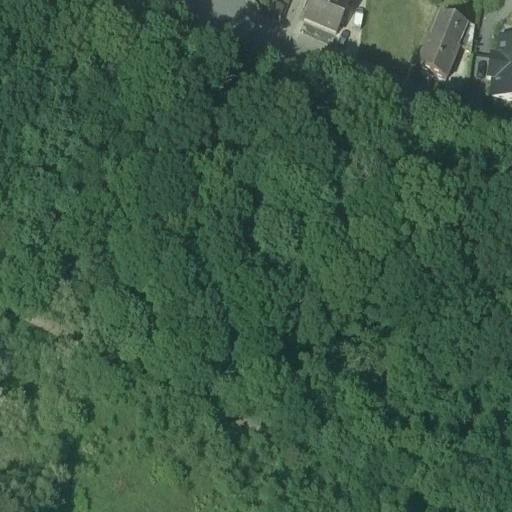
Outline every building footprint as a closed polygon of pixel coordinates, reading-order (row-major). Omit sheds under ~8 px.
[(331,0),(329,5),(316,0),(314,0),(302,28),(335,42),(347,13),(346,12),(350,0),(331,0)] [(465,32),(437,21),(428,44),(455,55),(465,32)] [(465,32),(455,55),(457,56),(468,61),(472,35),(465,32)] [(428,44),(427,44),(414,74),(444,86),(457,56),(455,55),(428,44)] [(494,86),(491,104),(511,107),(511,47),(499,46),(496,65),(490,64),(487,85),(494,86)] [(185,55),(172,51),(169,60),(182,64),(185,55)]
